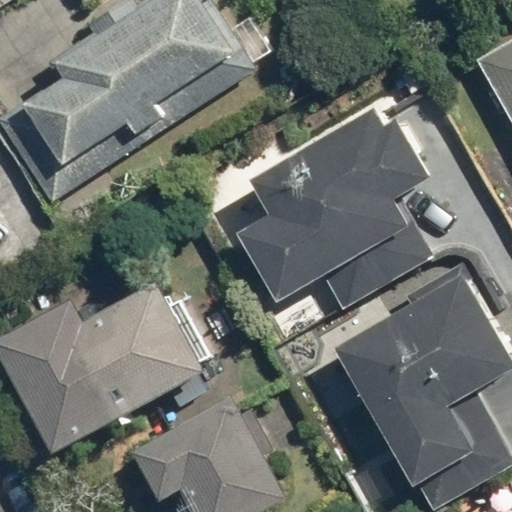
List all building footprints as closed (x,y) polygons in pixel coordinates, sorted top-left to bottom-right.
[(102,30),(58,58),(70,75),(9,114),(62,198),(265,69),(220,0),(152,0),(146,4),(142,0),(130,0),(97,22),(102,30)] [(511,110),(511,40),(481,58),(511,110)] [(280,211),(247,230),(281,289),(266,297),(289,337),(439,251),(407,196),(443,175),(408,114),(395,121),(386,105),(261,177),(280,211)] [(419,302),(344,344),(435,507),(511,464),(511,446),(481,390),(511,372),(511,339),(468,261),(413,292),(419,302)] [(82,294),(2,339),(66,450),(217,364),(168,278),(96,318),(82,294)] [(142,448),(169,498),(193,486),(207,511),(267,511),(299,495),(244,393),(142,448)]
